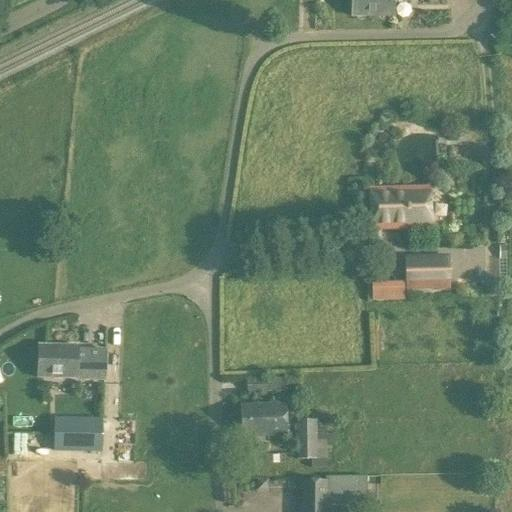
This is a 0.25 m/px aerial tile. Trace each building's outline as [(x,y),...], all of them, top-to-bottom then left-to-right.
[(394,16),(394,3),(406,3),(405,0),(351,0),(351,17),(394,16)] [(429,189),(370,190),(371,229),(393,229),(430,228),(429,189)] [(405,257),(405,293),(449,292),(448,256),(405,257)] [(37,378),(77,379),(105,380),(105,360),(77,359),(78,347),(38,346),(37,378)] [(247,381),(247,393),(287,392),(287,379),(247,381)] [(284,405),(241,407),(242,437),(285,436),(284,405)] [(101,420),(54,419),(53,451),(100,453),(101,420)] [(316,420),(295,421),(296,460),(311,460),(311,469),(327,469),(326,445),(334,445),(334,434),(327,435),(326,430),(317,430),(316,420)] [(300,481),(299,511),(325,511),(326,506),(366,506),(366,476),(325,477),(325,481),(300,481)]
